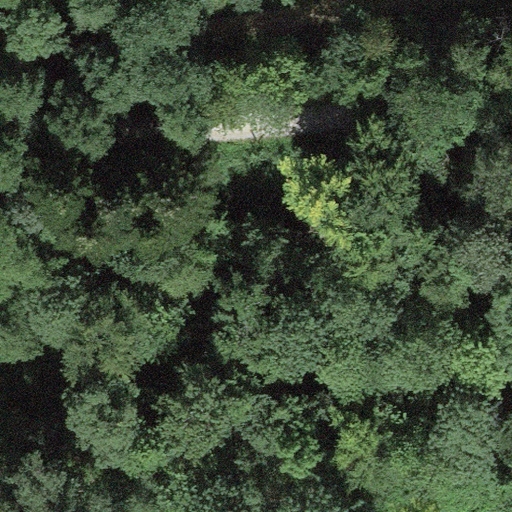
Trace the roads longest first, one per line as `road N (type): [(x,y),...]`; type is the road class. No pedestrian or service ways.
road 1 (track): [(0,75),(391,21),(511,20)]
road 2 (track): [(0,131),(320,105),(511,104)]
